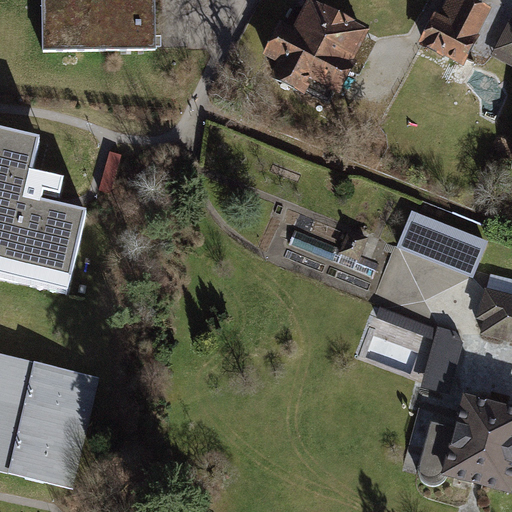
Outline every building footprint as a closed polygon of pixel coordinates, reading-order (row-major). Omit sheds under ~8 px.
[(153,0),(40,0),(42,58),(155,55),(153,0)] [(370,31),(309,0),(308,0),(306,6),(294,29),(280,22),(262,56),(280,66),(273,79),(303,95),(311,79),(338,93),(370,31)] [(446,0),(439,14),(435,12),(419,43),(463,65),(493,9),(475,0),(446,0)] [(511,23),(509,21),(490,55),(511,66),(511,23)] [(39,136),(0,126),(0,274),(69,291),(88,209),(59,203),(65,177),(32,169),(39,136)] [(122,156),(110,153),(100,191),(111,194),(122,156)] [(489,243),(412,212),(397,248),(474,279),(489,243)] [(296,231),(290,245),(373,278),(378,265),(361,258),(369,239),(349,231),(342,249),(296,231)] [(511,295),(485,288),(477,319),(484,321),(480,335),(511,343),(511,295)] [(434,341),(422,386),(450,394),(463,345),(457,332),(437,327),(436,330),(380,307),(376,317),(434,341)] [(100,377),(0,354),(0,472),(75,489),(100,377)] [(511,490),(511,407),(465,396),(457,428),(431,421),(419,467),(420,474),(424,481),(429,485),(437,485),(442,482),(447,477),(511,494),(511,490)]
